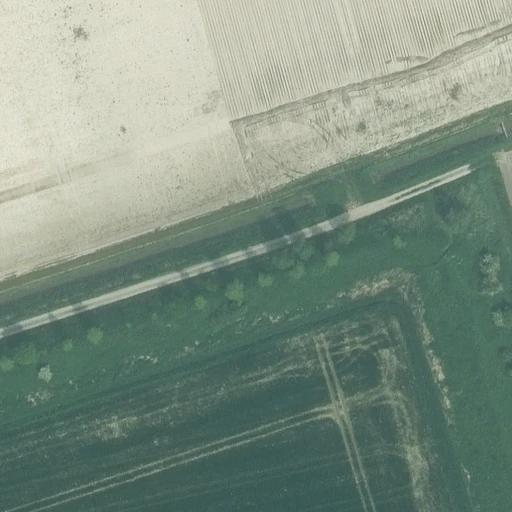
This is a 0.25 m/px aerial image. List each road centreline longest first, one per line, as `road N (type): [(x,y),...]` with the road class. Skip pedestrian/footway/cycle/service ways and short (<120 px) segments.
road 1 (unclassified): [(0,334),(474,170)]
road 2 (track): [(422,189),(495,511)]
